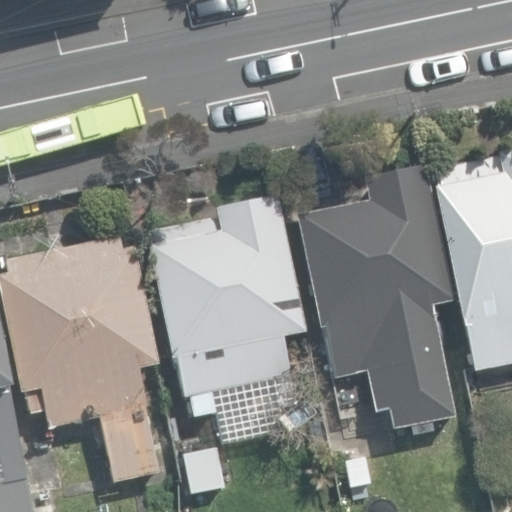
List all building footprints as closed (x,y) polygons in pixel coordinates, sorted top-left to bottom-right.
[(461,320),(472,374),(511,365),(511,140),(506,151),(496,154),(497,158),(433,170),(437,188),(432,189),(458,320),(461,320)] [(388,413),(391,430),(452,417),(429,308),(453,303),(425,168),(362,181),(366,199),(294,215),(318,330),(321,329),(332,379),(364,373),(373,415),(388,413)] [(188,396),(193,417),(216,412),(212,394),(293,376),(284,339),(305,334),(275,197),(216,210),(218,219),(150,234),(153,247),(148,248),(181,398),(188,396)] [(98,419),(112,483),(160,472),(139,369),(157,365),(132,248),(122,250),(119,238),(4,263),(6,273),(0,274),(0,299),(20,395),(24,394),(29,416),(44,413),(47,430),(98,419)] [(0,511),(31,511),(0,351),(0,511)] [(182,455),(191,495),(222,488),(212,448),(182,455)] [(347,489),(370,485),(365,457),(341,461),(347,489)]
